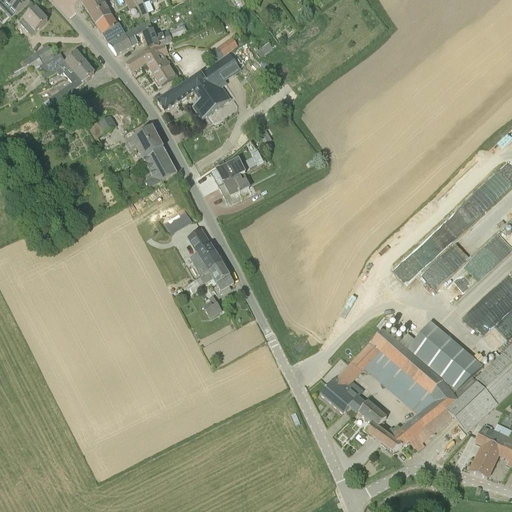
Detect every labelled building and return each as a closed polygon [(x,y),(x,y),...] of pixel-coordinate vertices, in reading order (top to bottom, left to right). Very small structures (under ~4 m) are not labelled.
[(26,0),(1,0),(16,17),(27,5),(30,3),(26,0)] [(111,18),(108,14),(109,12),(109,9),(108,6),(105,5),(103,4),(100,0),(82,0),(81,1),(96,27),(111,18)] [(124,0),(130,11),(136,7),(132,0),(124,0)] [(158,3),(156,0),(157,0),(132,0),(136,7),(145,24),(151,21),(144,6),(150,4),(151,6),(158,3)] [(33,14),(28,9),(8,27),(14,32),(20,27),(39,48),(40,48),(41,49),(42,49),(44,50),(45,49),(47,49),(48,48),(49,46),(50,45),(50,44),(50,42),(49,40),(49,39),(48,39),(41,31),(49,25),(37,11),(33,14)] [(116,28),(111,18),(96,27),(108,47),(116,57),(131,49),(123,37),(117,27),(116,28)] [(150,25),(160,21),(159,18),(149,23),(123,37),(131,49),(138,45),(135,41),(136,40),(135,40),(143,36),(149,52),(165,47),(165,46),(176,42),(175,40),(188,36),(184,27),(162,35),(162,36),(156,39),(150,25)] [(213,26),(217,34),(224,31),(220,23),(213,26)] [(207,58),(213,66),(238,48),(231,40),(207,58)] [(267,44),(260,49),(265,56),(272,50),(267,44)] [(125,67),(131,75),(146,65),(161,90),(178,79),(165,58),(169,57),(165,47),(149,52),(145,55),(139,58),(125,67)] [(39,67),(44,75),(42,76),(45,81),(57,74),(59,77),(63,75),(68,80),(85,65),(84,64),(85,63),(81,58),(80,59),(76,55),(58,69),(53,59),(39,67)] [(85,65),(68,80),(72,85),(44,104),(47,108),(52,106),(63,105),(77,99),(74,92),(77,90),(94,75),(85,65)] [(220,86),(224,83),(224,82),(225,82),(222,78),(214,67),(157,104),(165,116),(194,95),(199,104),(193,108),(200,121),(230,103),(223,91),(224,91),(220,86)] [(111,117),(116,126),(133,116),(127,104),(118,109),(113,100),(112,100),(113,101),(110,103),(108,99),(109,102),(93,111),(100,123),(111,117)] [(86,126),(94,141),(117,128),(116,126),(111,117),(100,123),(98,125),(96,121),(86,126)] [(136,151),(142,163),(163,151),(152,130),(125,144),(130,154),(136,151)] [(257,136),(264,147),(272,142),(265,131),(257,136)] [(151,179),(145,182),(150,191),(177,176),(163,151),(142,163),(151,179)] [(257,167),(263,164),(258,153),(252,156),(257,167)] [(218,188),(244,174),(242,169),(238,170),(235,163),(217,173),(216,171),(210,174),(218,188)] [(245,175),(244,174),(218,188),(226,204),(232,202),(231,200),(248,191),(245,184),(248,183),(244,175),(245,175)] [(511,191),(422,273),(439,291),(435,295),(450,311),(511,253),(511,252),(496,234),(511,219),(511,191)] [(184,214),(164,226),(171,237),(191,225),(184,214)] [(197,272),(201,279),(222,266),(210,247),(205,240),(193,248),(197,256),(190,260),(197,272)] [(212,281),(220,294),(221,293),(223,296),(230,291),(229,289),(234,285),(222,266),(201,279),(202,279),(200,280),(203,287),(212,281)] [(201,290),(200,289),(196,283),(192,285),(193,287),(189,289),(193,295),(201,290)] [(496,325),(509,339),(511,335),(511,303),(501,292),(504,288),(499,283),(470,311),(474,315),(470,319),(476,326),(480,323),(488,332),(496,325)] [(213,299),(207,302),(212,309),(217,306),(213,299)] [(212,309),(207,302),(205,303),(208,307),(203,310),(210,320),(222,313),(217,306),(212,309)] [(332,376),(336,380),(336,381),(336,380),(321,397),(343,416),(349,408),(358,415),(366,405),(353,394),(359,388),(354,383),(375,361),(380,355),(393,366),(384,377),(391,383),(402,373),(415,360),(406,353),(404,351),(400,348),(409,337),(392,323),(383,333),(382,332),(370,345),(343,374),(338,370),(332,376)] [(448,376),(447,378),(437,370),(438,369),(412,347),(406,353),(415,360),(402,373),(391,383),(393,385),(390,388),(402,398),(400,401),(419,416),(400,431),(409,442),(415,450),(453,420),(467,435),(478,424),(511,392),(511,344),(474,381),(477,384),(464,396),(448,376)] [(366,406),(366,405),(358,415),(372,427),(366,435),(374,441),(380,445),(386,436),(387,437),(387,436),(378,430),(387,420),(368,404),(366,406)] [(480,471),(481,472),(493,447),(503,452),(508,440),(484,428),(475,445),(482,449),(473,468),(469,475),(478,478),(480,471)] [(409,442),(400,431),(395,435),(390,432),(387,436),(387,437),(386,436),(380,445),(394,455),(409,442)] [(511,441),(508,440),(503,452),(493,447),(481,472),(480,471),(478,478),(487,481),(488,478),(489,478),(498,457),(509,462),(507,467),(511,468),(511,441)] [(425,448),(422,445),(415,450),(418,454),(425,448)]
